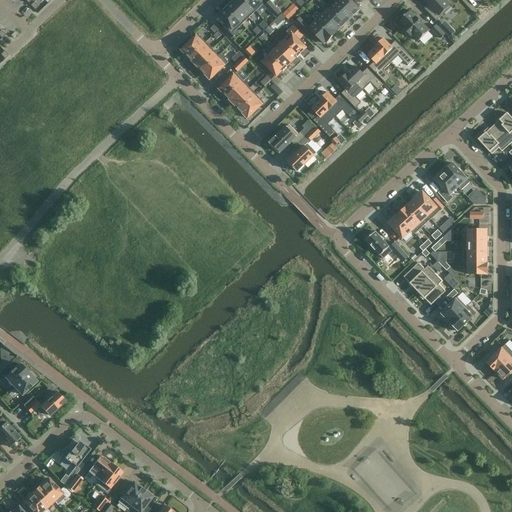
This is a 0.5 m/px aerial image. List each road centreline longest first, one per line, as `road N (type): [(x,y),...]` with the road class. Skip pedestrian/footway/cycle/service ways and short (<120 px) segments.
road 1 (residential): [(449,134),(500,191),(499,316),(454,363)]
road 2 (residential): [(206,508),(83,415),(0,486)]
road 3 (residential): [(0,262),(65,182),(179,77)]
road 4 (residential): [(394,0),(243,145)]
road 5 (residential): [(454,363),(339,245),(339,236)]
road 6 (residential): [(449,134),(339,236)]
